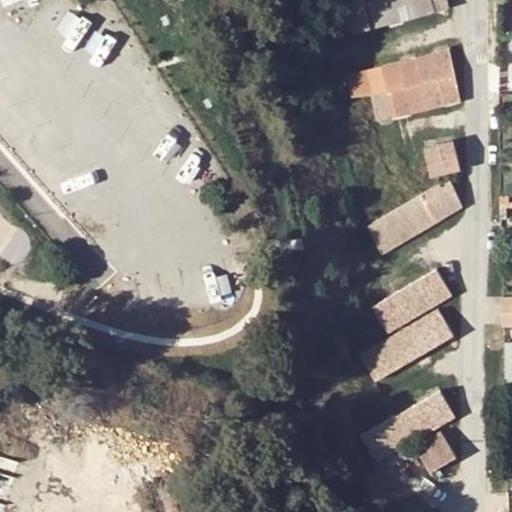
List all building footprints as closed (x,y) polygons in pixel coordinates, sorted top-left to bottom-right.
[(372,26),(365,0),(345,0),(353,31),(372,26)] [(378,0),(370,2),(377,28),(451,7),(449,0),(378,0)] [(350,75),(355,99),(370,95),(375,120),(458,100),(448,50),(350,75)] [(424,148),(431,178),(460,172),(453,141),(424,148)] [(448,180),(366,227),(382,255),(464,208),(448,180)] [(436,269),(372,307),(388,334),(452,296),(436,269)] [(453,337),(437,309),(359,355),(376,382),(453,337)] [(360,437),(377,464),(457,417),(441,390),(360,437)] [(441,430),(414,446),(429,471),(455,455),(441,430)]
